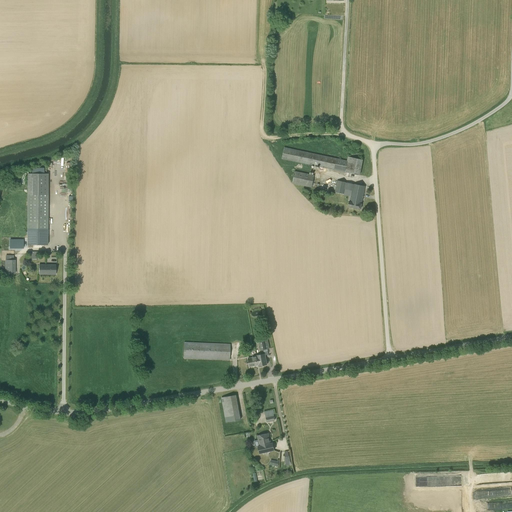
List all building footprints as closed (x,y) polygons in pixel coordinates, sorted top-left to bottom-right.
[(284,147),(282,159),(345,172),(344,172),(360,176),(363,160),(348,157),(347,160),(284,147)] [(292,183),(312,188),(314,175),(295,171),(292,183)] [(27,245),(47,245),(48,173),(28,173),(27,245)] [(334,192),(344,194),(346,182),(335,180),(334,183),(336,183),(334,192)] [(365,186),(353,183),(349,202),(348,206),(360,209),(361,204),(365,186)] [(5,274),(15,274),(15,260),(5,260),(5,274)] [(56,265),(39,265),(39,274),(56,274),(56,265)] [(256,356),(256,357),(258,365),(258,366),(267,365),(265,355),(268,354),(267,349),(269,348),(267,339),(258,341),(260,350),(261,350),(262,354),(256,356)] [(230,360),(231,344),(184,342),(183,358),(230,360)] [(249,367),(258,365),(256,357),(248,359),(249,367)] [(241,420),(236,395),(221,398),(226,422),(241,420)] [(270,443),(270,441),(268,433),(257,436),(260,446),(258,447),(259,454),(274,450),(272,443),(270,443)]
